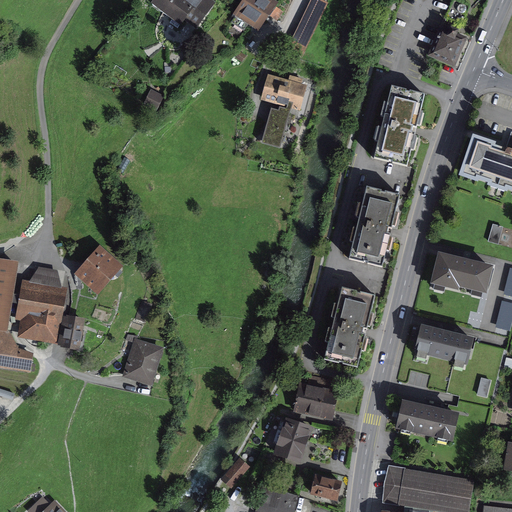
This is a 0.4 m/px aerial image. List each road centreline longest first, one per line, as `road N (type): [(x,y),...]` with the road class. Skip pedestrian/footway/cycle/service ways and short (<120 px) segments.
road 1 (residential): [(76,0),(40,68),(46,221),(22,258),(11,326),(46,366),(0,419)]
road 2 (primary): [(358,511),(415,241),(473,69)]
